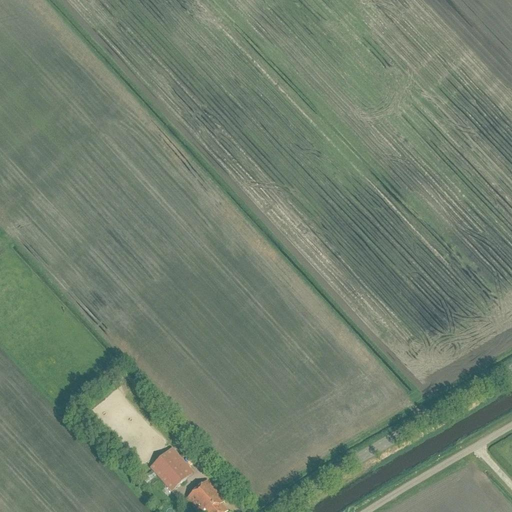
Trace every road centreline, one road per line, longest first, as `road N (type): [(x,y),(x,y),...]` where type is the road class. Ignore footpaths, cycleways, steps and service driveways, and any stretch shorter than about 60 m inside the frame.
road 1 (tertiary): [(283,511),(511,370)]
road 2 (unclassified): [(365,511),(511,426)]
